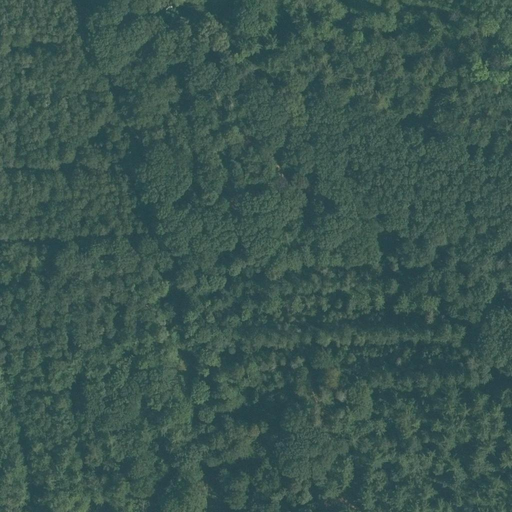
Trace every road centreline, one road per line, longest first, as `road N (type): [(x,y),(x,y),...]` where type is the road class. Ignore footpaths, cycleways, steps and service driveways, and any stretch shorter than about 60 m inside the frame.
road 1 (track): [(83,0),(162,220),(214,511)]
road 2 (track): [(166,242),(357,216),(413,246),(511,366)]
